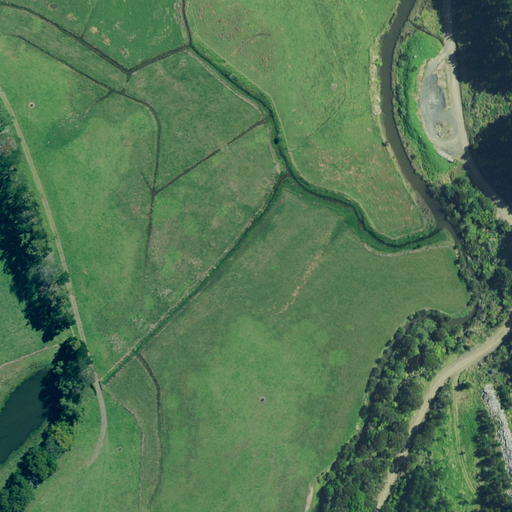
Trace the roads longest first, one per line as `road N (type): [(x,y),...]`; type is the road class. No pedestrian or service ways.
road 1 (unclassified): [(511,324),(438,384),(378,511)]
road 2 (unclassified): [(448,0),(465,147),(511,216)]
